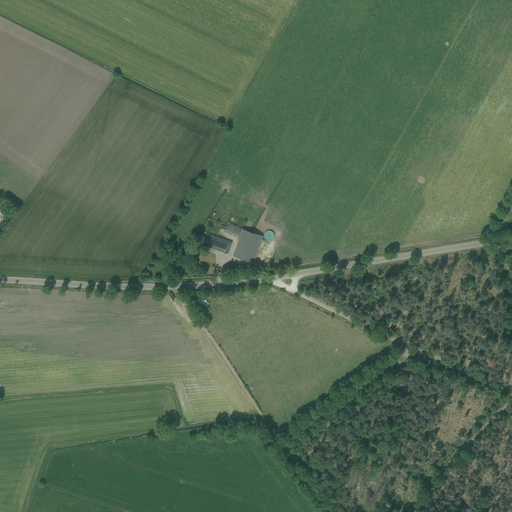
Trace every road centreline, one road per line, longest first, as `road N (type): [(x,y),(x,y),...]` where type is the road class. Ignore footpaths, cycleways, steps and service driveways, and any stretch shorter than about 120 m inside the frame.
road 1 (tertiary): [(0,281),(244,282),(511,241)]
road 2 (track): [(322,511),(175,286)]
road 3 (track): [(428,359),(273,277)]
road 4 (track): [(398,511),(511,398)]
